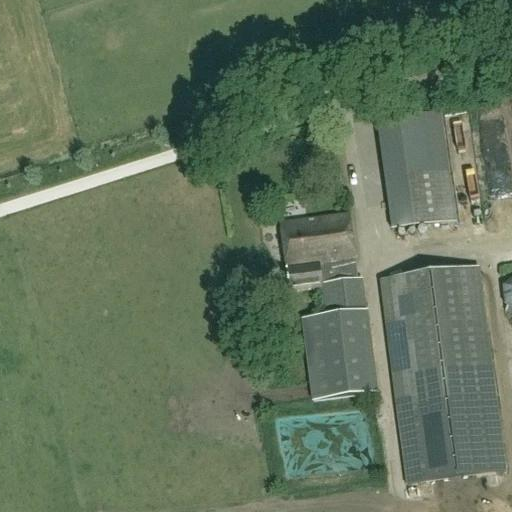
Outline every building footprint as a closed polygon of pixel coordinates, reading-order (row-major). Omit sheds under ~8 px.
[(456,223),(441,115),(377,123),(392,232),(456,223)] [(350,214),(281,223),(288,279),(357,268),(350,214)] [(410,487),(507,475),(481,270),(380,283),(391,356),(400,413),(410,487)] [(511,280),(503,287),(505,307),(511,310),(511,280)] [(313,403),(375,395),(360,286),(322,291),(325,321),(303,323),(313,403)]
